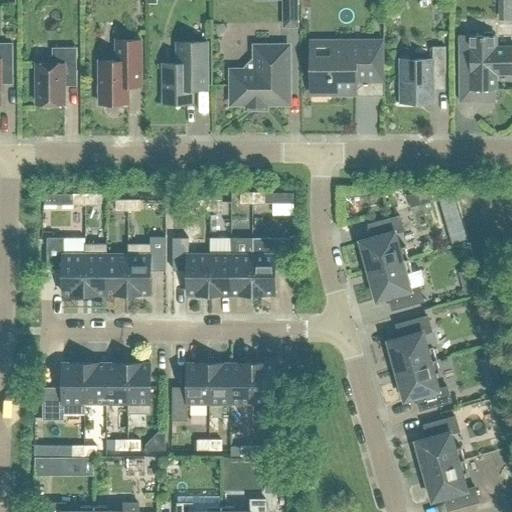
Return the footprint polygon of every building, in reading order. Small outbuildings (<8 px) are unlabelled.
[(283,0),(284,25),(296,25),(295,0),(283,0)] [(511,0),(498,0),(498,19),(511,19),(511,0)] [(495,35),(459,35),(459,101),(495,101),(495,73),(509,73),(509,47),(495,47),(495,35)] [(116,60),(98,60),(99,103),(128,103),(128,77),(140,77),(140,40),(116,40),(116,60)] [(310,40),(310,94),(356,94),(356,90),(364,82),(382,82),(382,40),(310,40)] [(177,63),(162,63),(163,103),(173,103),(177,107),(181,103),(186,103),(186,89),(207,89),(206,41),(176,42),(177,63)] [(0,103),(0,104),(0,93),(0,75),(12,76),(12,43),(0,42),(0,103)] [(231,71),(232,103),(288,102),(287,46),(255,46),(255,58),(251,58),(243,67),(243,71),(231,71)] [(400,59),(400,102),(433,101),(432,71),(445,71),(445,46),(432,46),(432,59),(400,59)] [(52,63),(36,63),(36,104),(64,103),(64,78),(76,78),(76,47),(52,47),(52,63)] [(159,201),(160,190),(137,188),(136,199),(159,201)] [(410,207),(430,201),(427,189),(407,195),(410,207)] [(240,203),(252,203),(252,193),(240,193),(240,203)] [(252,193),(252,203),(265,203),(265,193),(252,193)] [(265,203),(293,203),(293,193),(265,193),(265,203)] [(73,204),(85,204),(85,194),(73,194),(73,204)] [(97,194),(85,194),(85,204),(97,204),(97,194)] [(116,210),(128,210),(128,200),(116,200),(116,210)] [(140,200),(128,200),(128,210),(140,210),(140,200)] [(197,210),(209,210),(209,200),(197,200),(197,210)] [(221,200),(209,200),(209,210),(221,210),(221,200)] [(360,241),(368,270),(408,259),(405,246),(399,247),(395,232),(403,230),(399,216),(368,224),(372,237),(360,241)] [(128,244),(128,254),(128,294),(150,294),(150,268),(165,268),(165,236),(149,236),(149,244),(128,244)] [(62,269),(62,294),(84,294),(84,254),(63,254),(63,237),(46,237),(46,269),(62,269)] [(252,294),(275,294),(275,269),(289,269),(289,238),(252,237),(252,254),(252,294)] [(84,244),(84,254),(84,294),(106,294),(106,254),(106,244),(84,244)] [(187,294),(209,294),(209,254),(187,253),(187,294)] [(128,254),(106,254),(106,294),(128,294),(128,254)] [(209,294),(231,294),(231,254),(209,254),(209,294)] [(231,294),(252,294),(252,254),(231,254),(231,294)] [(368,270),(377,299),(388,296),(392,309),(423,301),(419,286),(410,288),(406,273),(412,272),(408,259),(368,270)] [(474,267),(459,271),(465,294),(480,290),(474,267)] [(388,341),(396,370),(436,359),(433,346),(427,348),(423,333),(431,330),(427,316),(396,324),(400,338),(388,341)] [(440,372),(436,359),(396,370),(405,400),(416,397),(420,410),(451,401),(447,387),(438,389),(434,374),(440,372)] [(63,413),(84,413),(84,403),(84,362),(62,362),(62,387),(42,387),(42,419),(63,419),(63,413)] [(84,403),(106,403),(106,363),(106,362),(84,362),(84,403)] [(128,363),(106,362),(106,363),(106,403),(128,403),(128,363)] [(187,403),(209,403),(209,363),(186,362),(186,387),(171,387),(171,419),(187,419),(187,403)] [(150,363),(128,363),(128,403),(128,413),(150,413),(150,363)] [(209,403),(231,403),(231,363),(209,363),(209,403)] [(231,403),(252,403),(252,363),(231,363),(231,403)] [(274,363),(252,363),(252,403),(286,403),(286,375),(274,375),(274,363)] [(468,382),(470,393),(496,389),(494,378),(468,382)] [(511,426),(504,398),(493,401),(505,444),(511,441),(511,426)] [(416,441),(424,470),(464,459),(460,446),(454,448),(450,433),(459,431),(455,416),(424,425),(427,438),(416,441)] [(115,449),(128,449),(128,439),(115,439),(115,449)] [(140,439),(128,439),(128,449),(140,449),(140,439)] [(197,439),(197,450),(209,450),(209,440),(197,439)] [(221,440),(209,440),(209,450),(221,450),(221,440)] [(72,455),(84,455),(84,446),(72,445),(72,455)] [(96,446),(84,446),(84,455),(96,455),(96,446)] [(240,455),(252,456),(252,446),(240,446),(240,455)] [(264,456),(264,446),(252,446),(252,456),(264,456)] [(511,466),(511,449),(503,451),(507,468),(511,466)] [(79,456),(75,456),(33,457),(33,461),(33,463),(33,473),(75,473),(80,473),(94,473),(94,471),(94,456),(79,456)] [(467,472),(464,459),(424,470),(432,500),(444,497),(447,510),(478,501),(474,487),(466,489),(462,474),(467,472)] [(235,506),(221,506),(221,511),(265,511),(266,499),(251,499),(250,511),(235,511),(235,506)] [(93,511),(94,505),(80,505),(80,511),(65,511),(65,503),(50,503),(49,511),(93,511)] [(107,505),(94,505),(93,511),(137,511),(138,503),(123,503),(123,511),(107,511),(107,505)] [(221,511),(221,506),(208,506),(208,511),(192,511),(192,503),(177,503),(177,511),(221,511)]
